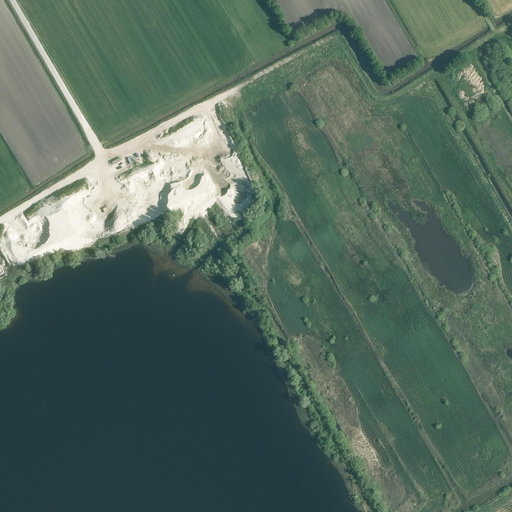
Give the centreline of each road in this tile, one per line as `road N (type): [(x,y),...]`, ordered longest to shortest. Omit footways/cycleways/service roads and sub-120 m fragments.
road 1 (track): [(0,220),(232,90)]
road 2 (unclassified): [(102,157),(10,0)]
